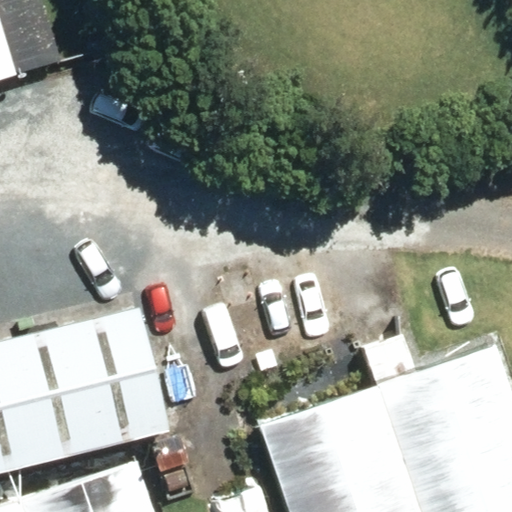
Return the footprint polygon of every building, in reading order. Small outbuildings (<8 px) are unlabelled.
[(0,0),(0,82),(53,67),(33,0),(0,0)] [(125,313),(0,342),(0,475),(156,437),(138,375),(125,313)] [(276,511),(511,511),(511,424),(489,354),(420,377),(406,334),(361,349),(375,392),(250,432),(276,511)] [(154,511),(137,461),(0,507),(0,511),(154,511)] [(265,511),(257,487),(211,501),(213,511),(265,511)]
